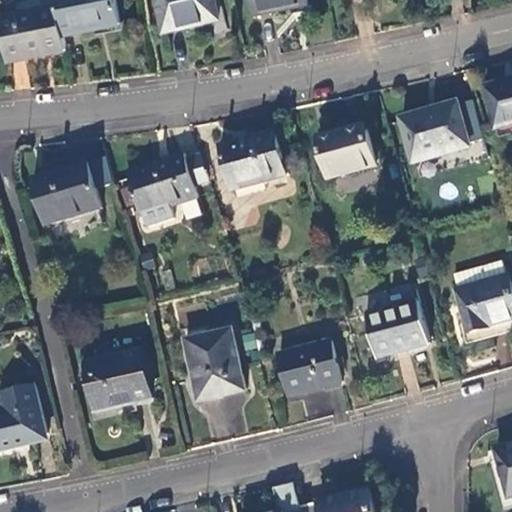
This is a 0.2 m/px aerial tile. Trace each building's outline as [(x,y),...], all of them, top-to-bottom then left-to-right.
[(33,0),(18,3),(20,14),(45,9),(42,0),(33,0)] [(118,0),(58,0),(59,6),(65,36),(122,25),(118,0)] [(216,0),(158,0),(164,31),(186,27),(186,29),(221,22),(216,0)] [(307,0),(252,0),(256,17),(308,6),(307,0)] [(8,61),(67,51),(65,36),(59,6),(45,9),(20,14),(0,17),(8,61)] [(13,64),(16,88),(29,87),(26,63),(13,64)] [(511,80),(486,86),(498,129),(511,126),(511,80)] [(459,104),(403,119),(414,163),(471,146),(459,104)] [(367,126),(319,139),(330,178),(378,165),(367,126)] [(276,132),(222,148),(234,191),(288,177),(276,132)] [(186,156),(130,172),(141,211),(169,203),(170,208),(172,208),(199,199),(196,188),(188,162),(186,156)] [(211,184),(203,157),(188,162),(196,188),(211,184)] [(91,163),(36,179),(49,225),(104,209),(91,163)] [(141,211),(146,226),(175,218),(172,208),(170,208),(169,203),(141,211)] [(456,274),(460,289),(508,277),(504,262),(456,274)] [(460,289),(457,290),(469,332),(511,320),(511,283),(510,276),(508,277),(460,289)] [(419,302),(366,316),(378,359),(431,344),(419,302)] [(233,330),(187,340),(201,403),(247,392),(233,330)] [(333,342),(281,356),(292,396),(344,383),(333,342)] [(142,352),(87,365),(97,411),(153,398),(142,352)] [(7,413),(0,414),(0,452),(17,449),(16,442),(48,434),(36,387),(3,394),(7,413)] [(511,446),(498,450),(511,496),(511,446)] [(376,511),(372,491),(301,508),(301,511),(376,511)]
